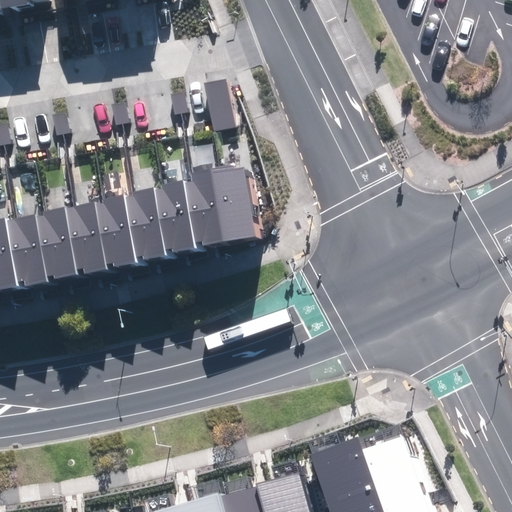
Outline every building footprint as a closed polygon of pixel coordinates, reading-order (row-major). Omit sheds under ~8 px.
[(39,0),(0,0),(0,8),(40,2),(39,0)] [(204,82),(214,131),(236,127),(227,78),(204,82)] [(171,94),(175,115),(188,112),(185,92),(171,94)] [(112,104),(116,125),(129,123),(125,102),(112,104)] [(52,114),(57,135),(71,132),(67,111),(52,114)] [(0,123),(0,146),(11,144),(7,123),(0,123)] [(0,288),(19,285),(18,281),(24,280),(25,285),(48,281),(47,276),(55,274),(56,278),(78,274),(77,269),(84,268),(85,274),(108,269),(107,264),(114,263),(114,266),(138,262),(137,257),(143,255),(144,260),(167,255),(166,249),(172,248),(172,252),(196,248),(195,242),(202,241),(203,245),(256,235),(243,168),(232,170),(232,166),(190,174),(191,182),(184,183),(183,180),(161,185),(162,189),(155,190),(154,187),(133,191),(134,197),(125,198),(124,195),(102,199),(103,203),(99,204),(99,201),(65,207),(42,211),(43,215),(6,221),(5,217),(0,218),(0,288)] [(325,456),(344,511),(441,511),(416,439),(382,451),(377,438),(325,456)] [(154,508),(154,511),(321,511),(311,468),(154,508)]
